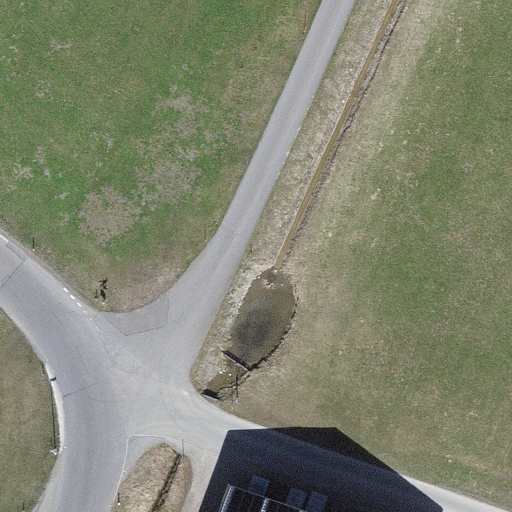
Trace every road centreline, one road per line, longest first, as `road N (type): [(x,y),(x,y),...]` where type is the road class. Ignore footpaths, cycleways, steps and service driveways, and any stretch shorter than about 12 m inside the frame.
road 1 (residential): [(92,390),(168,331),(214,272),(339,0)]
road 2 (unclassified): [(440,511),(92,390)]
road 3 (tertiary): [(92,390),(67,336),(0,265)]
road 4 (residential): [(81,511),(93,461),(92,390)]
